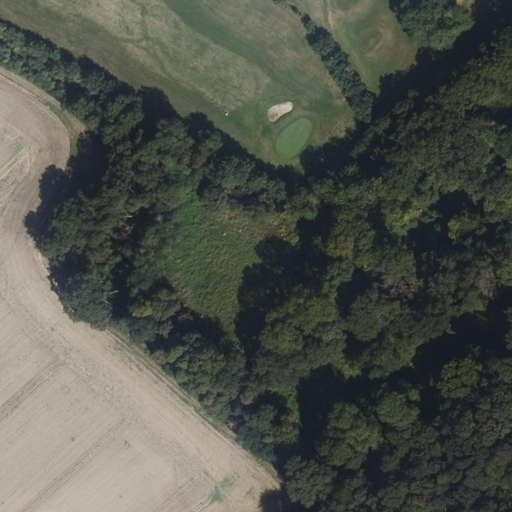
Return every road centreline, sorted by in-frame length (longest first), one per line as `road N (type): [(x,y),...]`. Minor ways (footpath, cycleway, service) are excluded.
road 1 (track): [(75,118),(92,147),(87,174),(46,243),(56,272),(303,501),(297,511)]
road 2 (track): [(511,361),(353,482),(303,501)]
road 3 (track): [(75,118),(169,140),(212,135)]
